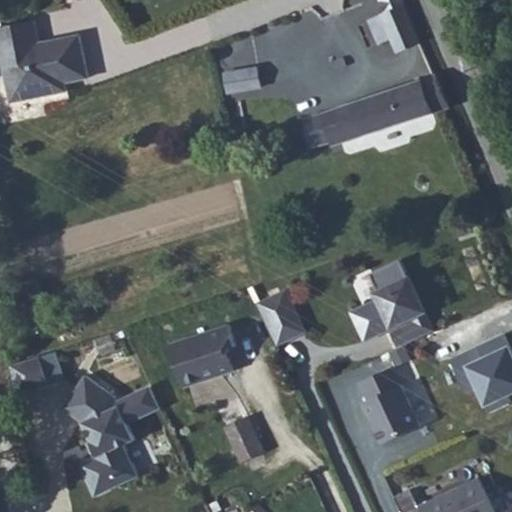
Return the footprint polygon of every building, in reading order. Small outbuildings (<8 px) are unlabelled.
[(380,0),(386,13),(405,5),(402,0),(380,0)] [(396,54),(421,43),(405,5),(386,13),(380,15),(391,40),(396,54)] [(380,45),(391,40),(380,15),(370,20),(380,45)] [(66,82),(89,78),(80,35),(40,43),(35,21),(0,27),(0,53),(2,53),(7,52),(11,69),(7,75),(11,97),(35,92),(41,96),(63,92),(61,83),(66,82)] [(7,52),(2,53),(7,75),(11,69),(7,52)] [(338,69),(347,66),(344,58),(335,62),(338,69)] [(224,73),(228,93),(263,87),(259,67),(224,73)] [(451,108),(437,75),(305,119),(312,148),(333,142),(335,146),(451,108)] [(11,97),(12,102),(41,96),(35,92),(11,97)] [(431,324),(401,260),(371,274),(383,301),(356,313),(367,337),(414,316),(416,322),(420,329),(431,324)] [(21,330),(45,325),(36,280),(12,285),(21,330)] [(262,304),(280,342),(304,331),(287,293),(262,304)] [(400,346),(434,330),(431,324),(420,329),(416,322),(394,332),(400,346)] [(185,387),(234,371),(229,354),(232,348),(237,346),(230,325),(171,345),(185,387)] [(110,333),(95,338),(100,354),(116,349),(110,333)] [(466,392),(479,385),(491,411),(511,401),(508,395),(511,392),(511,349),(506,335),(489,343),(491,347),(483,351),(481,347),(451,361),(466,392)] [(489,343),(481,347),(483,351),(491,347),(489,343)] [(405,346),(391,352),(398,366),(412,360),(405,346)] [(57,351),(41,357),(50,385),(66,380),(57,351)] [(11,365),(17,395),(50,385),(41,357),(11,365)] [(366,402),(385,443),(421,426),(394,367),(362,382),(370,400),(366,402)] [(156,411),(146,389),(118,401),(116,396),(87,376),(64,408),(85,422),(93,440),(100,455),(95,457),(81,464),(96,496),(140,476),(125,445),(136,440),(129,424),(156,411)] [(146,389),(156,411),(162,409),(151,386),(146,389)] [(243,463),(266,452),(249,416),(226,426),(243,463)] [(88,442),(95,457),(100,455),(93,440),(88,442)] [(413,489),(396,497),(402,511),(496,511),(481,479),(421,507),(413,489)]
